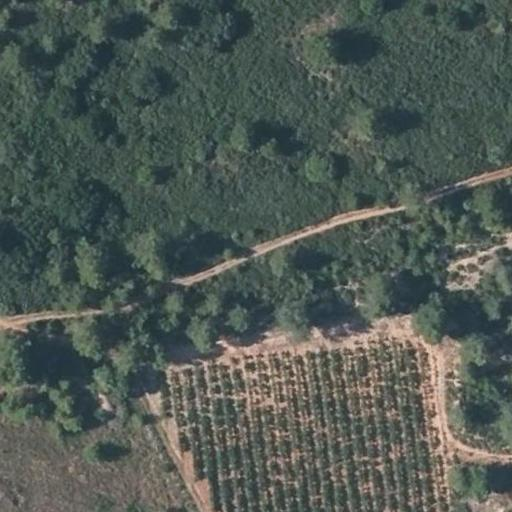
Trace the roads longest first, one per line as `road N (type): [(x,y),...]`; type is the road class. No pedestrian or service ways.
road 1 (track): [(0,319),(113,309),(337,217),(426,199),(511,169)]
road 2 (track): [(0,326),(102,352),(152,408),(202,511)]
